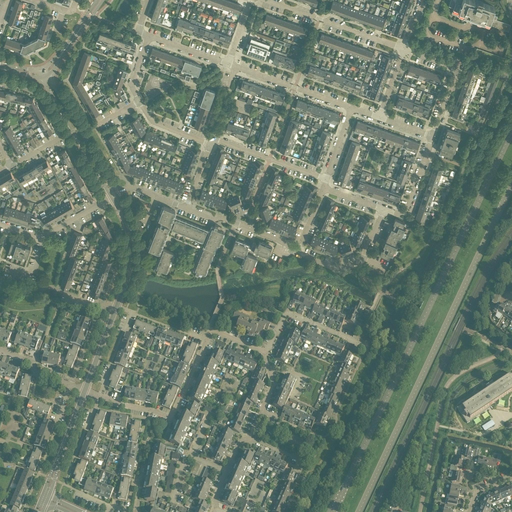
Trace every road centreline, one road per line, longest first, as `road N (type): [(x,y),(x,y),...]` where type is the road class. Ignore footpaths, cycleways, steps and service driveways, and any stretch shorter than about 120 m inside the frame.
road 1 (secondary): [(511,133),(335,511)]
road 2 (secondary): [(360,511),(511,185)]
road 3 (residential): [(207,340),(173,416),(98,397)]
road 4 (residential): [(403,48),(266,0)]
road 5 (tertiary): [(43,78),(113,195)]
road 6 (tertiary): [(113,195),(52,77)]
road 7 (residential): [(265,353),(286,313),(365,347)]
road 8 (residential): [(351,107),(228,63)]
road 9 (residential): [(296,250),(340,269),(364,258),(383,210)]
road 10 (residential): [(327,179),(211,144)]
